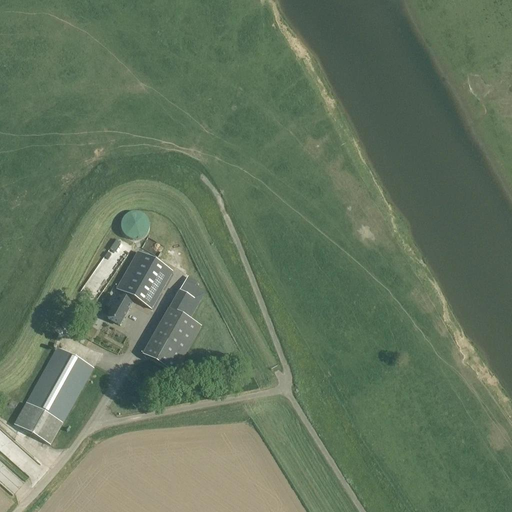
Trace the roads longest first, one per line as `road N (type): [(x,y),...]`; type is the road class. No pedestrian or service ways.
road 1 (unclassified): [(16,511),(93,428),(283,387)]
road 2 (unclassified): [(283,387),(288,371),(201,175)]
road 3 (unclassified): [(283,387),(363,511)]
